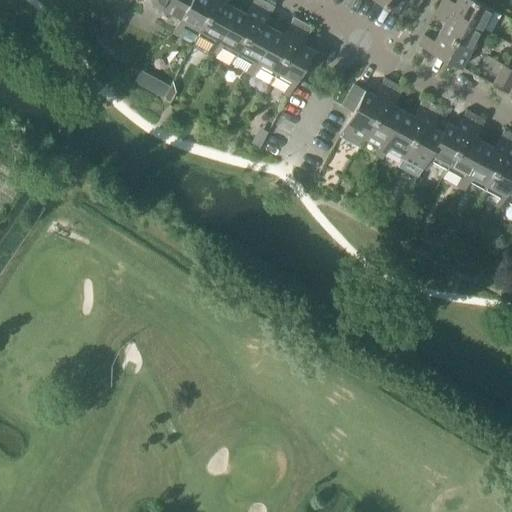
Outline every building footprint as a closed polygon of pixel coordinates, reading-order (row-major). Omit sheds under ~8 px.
[(151,0),(153,3),(181,19),(191,0),(151,0)] [(191,0),(181,19),(173,33),(177,36),(179,32),(183,34),(183,39),(188,41),(193,40),(194,40),(197,35),(216,0),(191,0)] [(228,0),(216,0),(197,35),(212,43),(207,52),(211,54),(236,8),(227,3),(228,0)] [(252,0),(246,13),(236,8),(211,54),(215,56),(220,47),(235,56),(265,1),(263,0),(252,0)] [(418,0),(376,0),(405,15),(410,5),(415,7),(418,0)] [(441,0),(439,6),(481,29),(492,9),(475,0),(455,0),(454,2),(450,0),(441,0)] [(274,6),(265,1),(235,56),(250,64),(245,72),(249,75),(274,29),(265,24),(274,6)] [(97,3),(86,14),(94,24),(106,13),(97,3)] [(481,29),(439,6),(434,15),(444,21),(439,30),(471,48),(481,29)] [(274,29),(249,75),(253,77),(258,68),(273,76),(303,21),(293,16),(284,34),(274,29)] [(303,21),(273,76),(288,84),(283,93),(288,96),(301,71),(305,73),(312,77),(324,55),(302,44),(312,27),(303,21)] [(471,48),(439,30),(434,40),(423,34),(418,45),(460,67),(471,48)] [(511,69),(502,64),(491,84),(506,92),(511,80),(511,69)] [(153,77),(147,88),(163,96),(169,85),(153,77)] [(364,137),(393,82),(384,77),(375,95),(354,83),(342,105),(353,110),(339,135),(359,145),(364,137)] [(393,82),(364,137),(379,145),(374,154),(378,156),(403,110),(393,105),(403,87),(393,82)] [(403,110),(378,156),(382,158),(387,149),(402,157),(431,103),(422,98),(413,115),(403,110)] [(441,108),(431,103),(402,157),(417,165),(412,174),(417,177),(422,167),(441,131),(431,125),(441,108)] [(441,131),(422,167),(426,169),(431,161),(446,169),(475,114),(466,109),(456,127),(446,121),(441,131)] [(485,119),(475,114),(446,169),(461,177),(456,186),(460,188),(485,142),(475,137),(485,119)] [(485,142),(460,188),(464,190),(469,181),(484,189),(511,136),(511,133),(504,129),(494,147),(485,142)] [(511,136),(484,189),(499,197),(494,206),(498,208),(511,182),(511,136)] [(511,182),(498,208),(502,210),(507,202),(511,204),(511,182)] [(475,250),(468,264),(486,274),(494,260),(475,250)]
